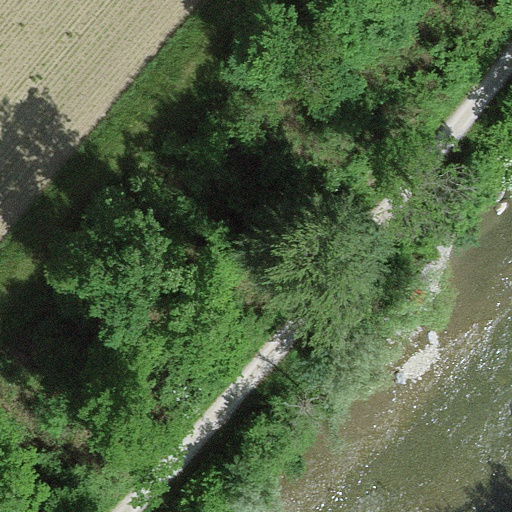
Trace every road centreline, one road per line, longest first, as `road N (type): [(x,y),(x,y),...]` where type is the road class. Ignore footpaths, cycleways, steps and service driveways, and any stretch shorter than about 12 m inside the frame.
road 1 (track): [(402,195),(221,420),(125,511)]
road 2 (track): [(511,55),(402,195)]
